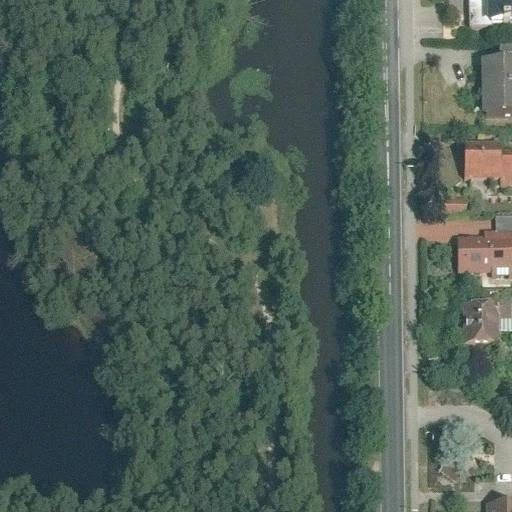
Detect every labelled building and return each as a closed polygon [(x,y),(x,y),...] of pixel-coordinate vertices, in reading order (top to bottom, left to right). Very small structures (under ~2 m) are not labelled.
[(511,0),(476,0),(478,38),(499,38),(511,33),(511,0)] [(511,77),(483,77),(484,134),(511,134),(511,77)] [(464,191),(499,191),(499,197),(511,196),(511,159),(499,159),(499,154),(464,154),(464,191)] [(511,248),(457,249),(457,284),(508,284),(508,289),(511,288),(511,248)] [(461,317),(461,361),(499,361),(499,332),(511,332),(511,309),(494,309),(494,317),(461,317)]
